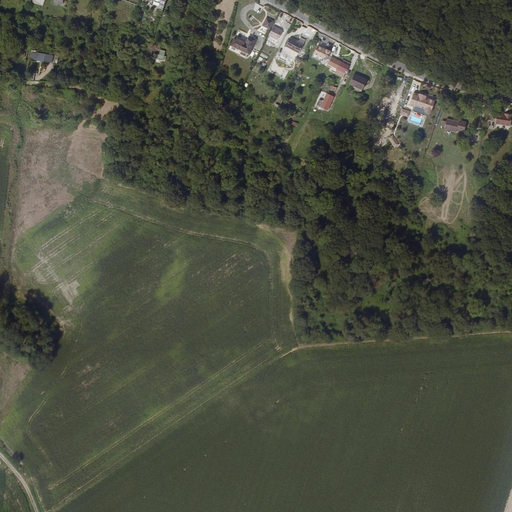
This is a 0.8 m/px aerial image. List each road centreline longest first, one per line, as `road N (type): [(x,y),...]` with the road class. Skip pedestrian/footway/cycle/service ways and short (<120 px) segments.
road 1 (track): [(80,88),(300,178),(295,329),(309,341),(511,326)]
road 2 (tertiary): [(511,97),(395,66),(272,0)]
